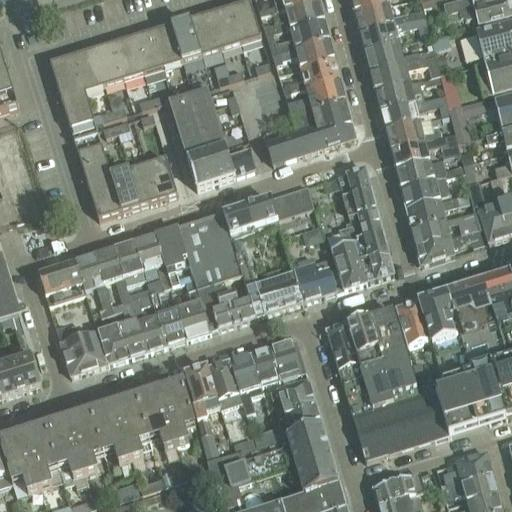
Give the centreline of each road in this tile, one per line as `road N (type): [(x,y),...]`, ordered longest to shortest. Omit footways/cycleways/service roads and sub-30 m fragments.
road 1 (residential): [(307,327),(60,404)]
road 2 (residential): [(60,404),(17,264),(79,245)]
road 3 (residential): [(224,5),(24,67)]
road 4 (residential): [(381,155),(191,212)]
road 5 (residential): [(24,67),(79,245)]
road 6 (residential): [(356,490),(307,327)]
road 7 (residential): [(511,440),(356,490)]
road 8 (residential): [(340,0),(381,155)]
road 9 (residential): [(381,155),(420,292)]
